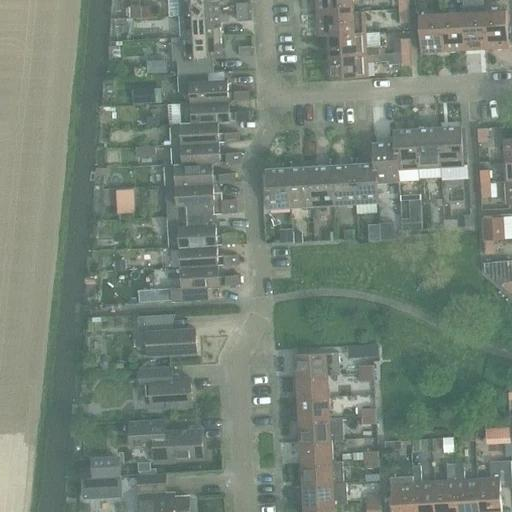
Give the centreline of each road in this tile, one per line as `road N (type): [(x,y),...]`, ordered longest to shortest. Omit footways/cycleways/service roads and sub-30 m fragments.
road 1 (residential): [(511,89),(462,83),(271,98)]
road 2 (residential): [(262,296),(254,174),(272,127),(271,98)]
road 3 (residential): [(244,511),(237,368),(259,318)]
